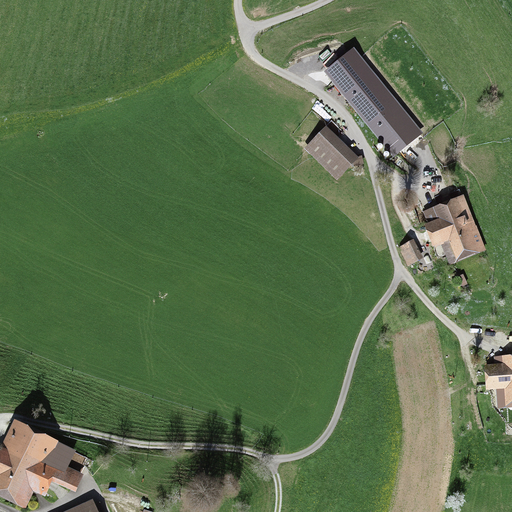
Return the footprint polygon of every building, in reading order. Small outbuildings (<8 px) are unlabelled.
[(393,154),(419,133),(353,52),(328,73),(393,154)] [(309,149),(336,176),(351,161),(323,134),(309,149)] [(448,258),(482,244),(463,196),(425,212),(430,225),(428,226),(435,246),(442,244),(448,258)] [(400,247),(409,265),(418,261),(409,243),(400,247)] [(496,368),(487,368),(489,386),(497,385),(498,401),(511,399),(511,356),(495,357),(496,368)] [(52,441),(15,422),(0,452),(0,488),(24,500),(31,486),(44,492),(50,478),(74,489),(80,477),(43,460),(52,441)]
